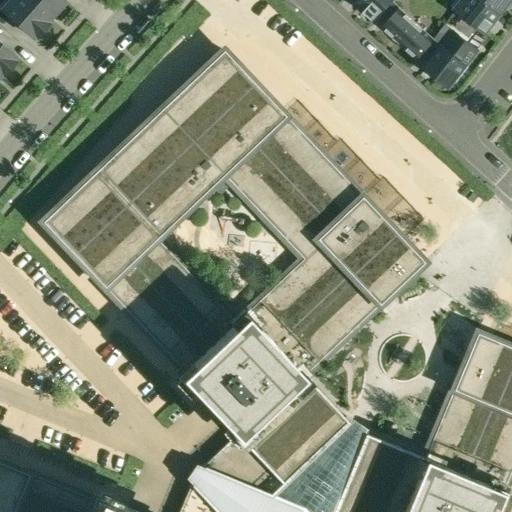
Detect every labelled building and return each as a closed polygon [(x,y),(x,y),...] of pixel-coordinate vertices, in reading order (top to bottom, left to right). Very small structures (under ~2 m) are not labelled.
[(46,21),(48,19),(26,0),(3,0),(0,4),(0,9),(31,37),(34,35),(36,37),(49,23),(46,21)] [(26,0),(48,19),(64,0),(63,0),(26,0)] [(352,0),(374,20),(391,1),(392,0),(352,0)] [(499,14),(481,0),(455,0),(451,6),(485,32),(499,14)] [(481,0),(499,14),(510,0),(481,0)] [(391,1),(374,20),(384,28),(407,50),(408,51),(408,52),(411,55),(413,55),(414,56),(416,58),(433,39),(401,9),(391,1)] [(433,39),(416,58),(426,68),(449,86),(477,50),(454,32),(442,47),(433,39)] [(0,43),(0,73),(1,73),(3,75),(15,61),(13,59),(15,56),(0,43)] [(43,222),(182,369),(184,371),(180,375),(236,434),(283,484),(337,431),(348,422),(304,375),(422,263),(421,262),(422,260),(412,249),(224,51),(223,52),(221,51),(221,52),(44,219),(43,219),(44,221),(43,222)] [(359,446),(332,511),(511,511),(511,347),(478,333),(477,334),(475,334),(424,458),(365,433),(359,446)] [(191,482),(178,511),(332,511),(359,446),(337,431),(283,484),(236,434),(202,467),(203,468),(193,483),(191,482)] [(0,511),(139,511),(97,495),(95,501),(92,499),(93,499),(12,466),(0,460),(0,511)]
